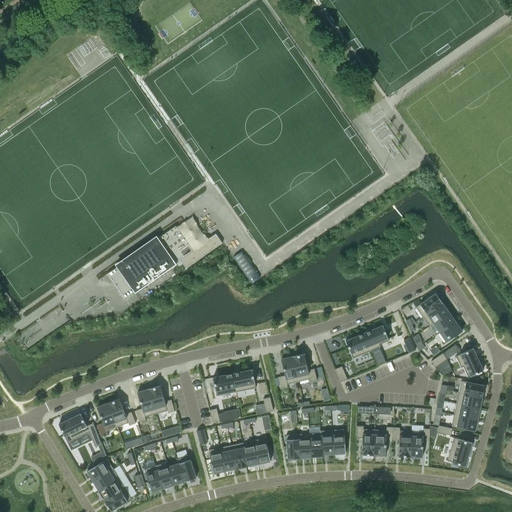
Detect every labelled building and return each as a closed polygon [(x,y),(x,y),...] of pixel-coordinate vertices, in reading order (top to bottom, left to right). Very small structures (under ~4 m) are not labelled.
[(183,237),(175,226),(158,238),(133,255),(116,267),(109,272),(110,273),(120,288),(118,290),(124,299),(134,292),(135,293),(176,264),(175,263),(182,259),(187,267),(224,242),(217,232),(191,251),(181,238),(183,237)] [(233,257),(247,278),(255,272),(241,251),(233,257)] [(420,304),(415,307),(422,317),(442,303),(435,293),(433,294),(432,293),(426,298),(427,299),(420,304)] [(442,303),(422,317),(429,326),(448,312),(442,303)] [(448,312),(429,326),(429,327),(433,324),(439,333),(455,322),(448,312)] [(455,322),(439,333),(446,343),(462,331),(455,322)] [(382,325),(364,333),(371,351),(371,350),(377,365),(385,362),(379,347),(380,347),(379,344),(389,341),(382,325)] [(364,333),(345,341),(352,358),(371,351),(364,333)] [(409,338),(403,341),(408,353),(415,351),(409,338)] [(459,350),(455,344),(451,347),(442,353),(446,359),(459,350)] [(472,348),(455,356),(461,368),(463,367),(468,377),(483,370),(472,348)] [(442,353),(431,361),(435,367),(446,359),(442,353)] [(304,354),(292,356),(298,382),(309,379),(310,382),(317,380),(314,369),(308,370),(304,354)] [(284,375),(278,377),(281,389),(287,387),(287,384),(298,382),(292,356),(281,359),(284,375)] [(341,366),(335,369),(340,382),(347,379),(341,366)] [(252,370),(232,373),(236,392),(256,388),(252,370)] [(232,373),(212,377),(216,396),(236,392),(232,373)] [(461,381),(458,392),(482,397),(484,386),(461,381)] [(160,385),(148,389),(156,414),(167,410),(168,413),(174,411),(171,400),(165,402),(160,385)] [(142,408),(135,410),(139,422),(145,420),(145,417),(156,414),(148,389),(137,392),(142,408)] [(458,392),(456,403),(480,408),(482,397),(458,392)] [(270,397),(263,399),(266,412),(273,411),(270,397)] [(119,398),(108,403),(117,427),(128,423),(129,426),(135,423),(131,412),(125,414),(119,398)] [(108,403),(97,407),(103,423),(96,425),(101,436),(107,434),(106,431),(117,427),(108,403)] [(456,403),(454,415),(477,420),(480,408),(456,403)] [(216,408),(209,410),(213,424),(220,422),(219,421),(218,415),(216,408)] [(225,414),(218,415),(219,421),(220,422),(241,418),(239,409),(224,412),(225,414)] [(80,414),(58,424),(67,443),(88,433),(96,448),(96,447),(101,444),(92,422),(92,423),(86,426),(80,414)] [(454,415),(451,426),(475,431),(477,420),(454,415)] [(438,425),(437,432),(450,435),(452,428),(438,425)] [(356,426),(355,438),(362,438),(361,455),(373,455),(374,429),(363,429),(363,426),(356,426)] [(374,429),(373,455),(385,456),(386,439),(392,439),(393,427),(386,427),(386,430),(374,429)] [(393,427),(392,439),(399,440),(398,456),(410,457),(411,431),(399,431),(399,428),(393,427)] [(168,429),(161,431),(163,437),(170,435),(168,429)] [(203,429),(196,431),(200,444),(207,443),(203,429)] [(344,429),(332,430),(333,454),(335,454),(335,455),(343,455),(343,453),(345,453),(344,429)] [(411,431),(410,457),(422,457),(423,441),(429,441),(430,429),(423,429),(423,432),(411,431)] [(332,430),(320,431),(322,457),(323,457),(322,455),(333,454),(332,430)] [(320,433),(309,433),(311,458),(322,457),(320,431),(320,433)] [(309,433),(298,434),(299,458),(311,458),(309,433)] [(148,434),(142,436),(144,443),(150,441),(148,434)] [(298,434),(286,435),(287,459),(299,458),(298,434)] [(453,437),(447,461),(465,466),(472,442),(453,437)] [(265,438),(253,440),(258,464),(270,461),(270,459),(271,459),(269,451),(268,451),(265,438)] [(243,443),(242,443),(247,466),(249,466),(249,467),(257,466),(257,464),(258,464),(253,440),(253,443),(243,445),(243,443)] [(242,443),(231,445),(236,469),(247,466),(242,443)] [(231,445),(220,447),(225,471),(236,469),(231,445)] [(220,447),(208,450),(211,463),(210,464),(211,472),(213,471),(213,474),(225,471),(220,447)] [(185,450),(176,453),(178,458),(177,459),(184,482),(196,478),(195,476),(197,476),(194,468),(193,468),(188,455),(187,455),(185,450)] [(107,459),(86,471),(93,481),(113,469),(107,459)] [(167,462),(166,462),(173,485),(184,482),(177,459),(177,461),(167,464),(167,462)] [(166,462),(155,466),(163,488),(164,488),(164,490),(172,487),(172,486),(173,485),(166,462)] [(155,466),(144,469),(148,482),(147,483),(149,491),(151,490),(151,492),(163,488),(155,466)] [(113,469),(93,481),(99,491),(119,479),(113,469)] [(119,479),(99,491),(104,501),(125,488),(119,479)] [(125,488),(104,501),(111,511),(112,510),(113,511),(120,507),(120,506),(131,499),(125,488)]
